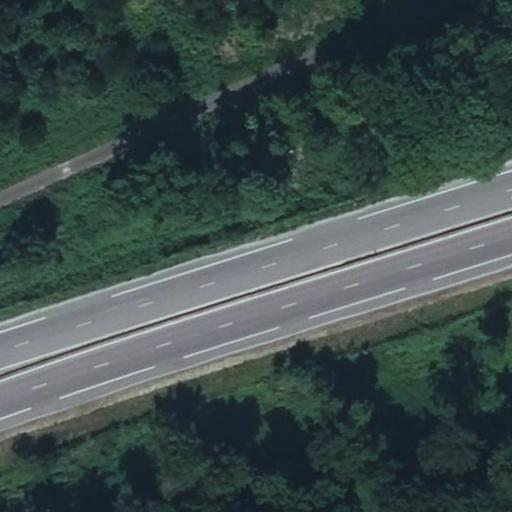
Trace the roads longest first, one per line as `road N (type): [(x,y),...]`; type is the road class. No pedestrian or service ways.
road 1 (motorway): [(0,406),(511,239)]
road 2 (motorway): [(511,192),(0,355)]
road 3 (track): [(0,202),(445,0)]
